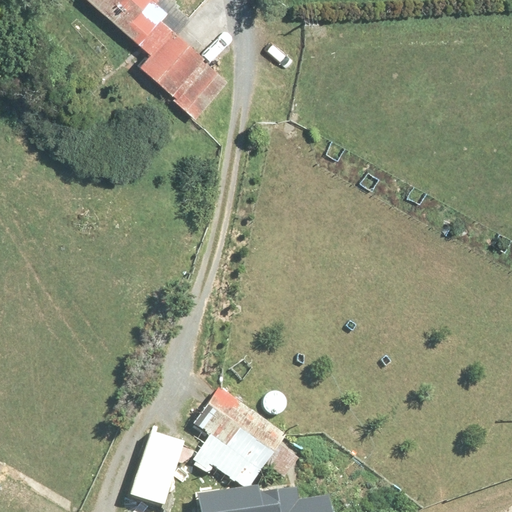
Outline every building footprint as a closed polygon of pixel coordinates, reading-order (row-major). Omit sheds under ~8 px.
[(87,0),(148,55),(137,67),(194,119),(229,80),(178,34),(188,23),(163,0),(87,0)] [(294,457),(276,445),(283,435),(217,389),(192,426),(209,438),(191,463),(209,476),(213,470),(244,491),(263,464),(281,476),(294,457)] [(165,511),(188,449),(150,435),(127,498),(165,511)] [(295,511),(293,487),(252,492),(254,511),(295,511)] [(244,511),(244,501),(208,505),(208,511),(244,511)]
